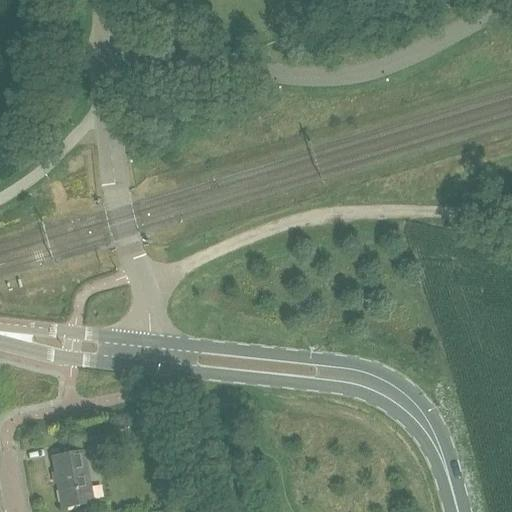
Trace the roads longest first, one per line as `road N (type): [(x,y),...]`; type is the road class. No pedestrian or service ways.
road 1 (unclassified): [(104,54),(347,77),(433,48),(511,2)]
road 2 (secondary): [(449,477),(437,420),(386,373),(333,359),(139,338)]
road 3 (secondary): [(136,366),(377,399),(410,424),(449,477)]
road 4 (track): [(511,215),(337,213),(254,234),(195,261)]
road 5 (unclassified): [(147,284),(120,214),(104,54)]
road 6 (secondary): [(139,338),(0,331)]
road 7 (secondary): [(0,342),(136,366)]
